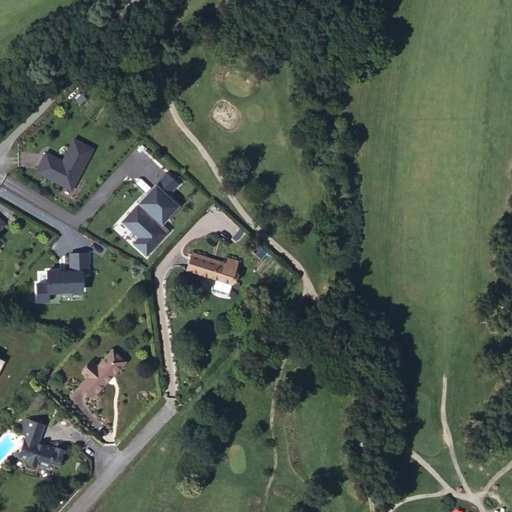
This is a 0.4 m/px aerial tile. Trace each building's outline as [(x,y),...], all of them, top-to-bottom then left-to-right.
[(84,149),(65,139),(59,151),(60,155),(56,163),(38,154),(28,173),(63,190),(84,149)] [(126,243),(139,255),(162,230),(154,223),(170,205),(160,195),(170,184),(158,173),(145,188),(148,190),(134,205),(131,202),(117,218),(124,224),(121,228),(131,237),(126,243)] [(79,253),(62,254),(63,271),(56,271),(56,274),(52,274),(52,271),(39,272),(40,284),(29,284),(30,302),(41,302),(41,293),(64,293),(64,290),(75,290),(74,273),(80,273),(79,253)] [(226,285),(235,260),(226,256),(223,257),(219,265),(184,253),(178,270),(226,285)] [(102,354),(115,366),(121,360),(107,348),(102,354)] [(87,397),(115,366),(102,354),(91,364),(85,359),(75,370),(81,376),(73,384),(87,397)] [(21,414),(14,433),(19,435),(12,454),(23,457),(21,464),(31,467),(32,462),(45,466),(47,459),(55,462),(60,448),(54,446),(53,447),(33,440),(39,421),(21,414)]
